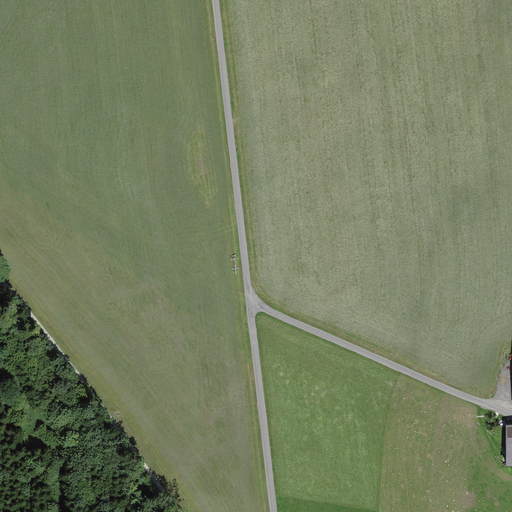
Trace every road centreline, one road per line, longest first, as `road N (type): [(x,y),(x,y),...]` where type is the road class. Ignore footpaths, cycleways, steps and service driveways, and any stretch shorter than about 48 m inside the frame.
road 1 (track): [(217,0),(275,511)]
road 2 (track): [(0,279),(109,414),(163,511)]
road 3 (track): [(251,302),(500,410)]
